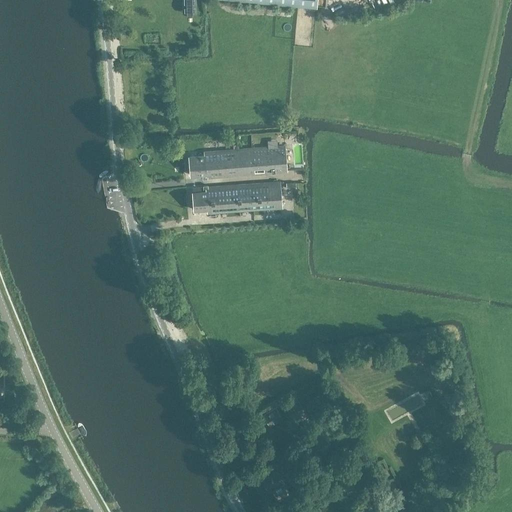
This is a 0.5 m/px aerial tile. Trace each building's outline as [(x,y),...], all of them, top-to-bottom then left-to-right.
[(182,0),(183,13),(196,13),(196,9),(195,0),(182,0)] [(285,146),(253,148),(255,173),(287,171),(285,146)] [(236,175),(255,173),(253,148),(237,149),(234,149),(236,175)] [(207,177),(236,175),(234,149),(233,149),(205,151),(205,156),(189,157),(191,175),(202,174),(202,179),(207,179),(207,177)] [(282,207),(280,182),(208,188),(207,185),(203,186),(203,191),(193,192),(194,210),(206,209),(207,213),(282,207)] [(296,396),(290,399),(297,412),(303,408),(296,396)] [(276,406),(263,413),(270,425),(283,417),(276,406)] [(295,475),(285,458),(271,467),(273,470),(262,476),(270,491),(274,488),(273,490),(276,494),(277,495),(284,491),(285,489),(282,484),(295,475)]
